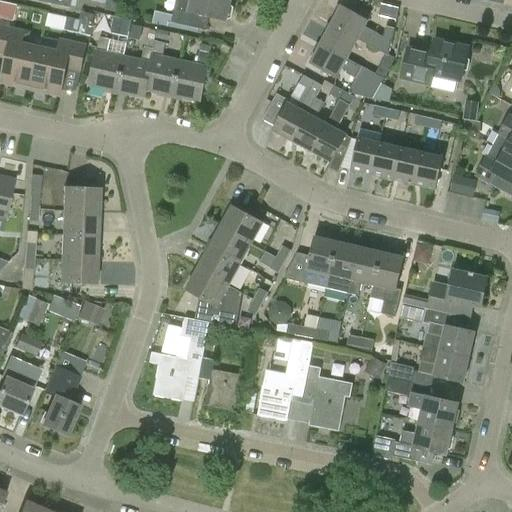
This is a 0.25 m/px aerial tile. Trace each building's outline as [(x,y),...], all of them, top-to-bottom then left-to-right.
[(0,0),(0,14),(15,19),(19,5),(0,0)] [(70,9),(71,0),(30,0),(31,0),(70,9)] [(176,0),(175,9),(172,24),(199,29),(202,15),(227,21),(227,20),(231,18),(234,8),(230,5),(231,0),(176,0)] [(383,37),(364,26),(367,21),(341,6),(331,24),(358,39),(386,54),(388,55),(395,28),(386,25),(383,37)] [(79,19),(93,22),(94,14),(81,11),(79,19)] [(347,58),(358,39),(331,24),(321,44),(347,58)] [(1,83),(31,90),(40,49),(21,44),(24,33),(0,27),(0,53),(8,55),(1,83)] [(125,57),(107,53),(110,39),(100,37),(89,86),(117,92),(125,57)] [(140,61),(125,57),(117,92),(144,99),(146,90),(156,41),(145,39),(140,61)] [(467,48),(435,40),(432,53),(409,48),(402,78),(431,84),(433,76),(460,82),(467,48)] [(59,53),(40,49),(31,90),(60,96),(66,68),(80,71),(86,47),(61,41),(59,53)] [(180,61),(162,57),(165,43),(156,41),(146,90),(172,96),(180,61)] [(201,44),(196,65),(180,61),(172,96),(200,102),(213,47),(201,44)] [(362,66),(347,58),(321,44),(310,65),(336,79),(342,68),(347,71),(346,73),(356,78),(362,66)] [(386,54),(375,74),(384,78),(394,58),(388,55),(386,54)] [(367,69),(354,94),(372,99),(384,78),(375,74),(367,69)] [(295,108),(288,105),(291,98),(280,92),(267,116),(278,122),(273,131),(292,141),(316,98),(323,85),(303,75),(299,83),(306,87),(295,108)] [(329,94),(339,100),(343,92),(334,86),(329,94)] [(354,97),(343,92),(339,100),(326,125),(311,152),(330,162),(345,135),(336,131),(354,97)] [(326,125),(315,119),(324,102),(316,98),(292,141),(311,152),(326,125)] [(464,119),(477,121),(479,99),(465,98),(463,119),(464,119)] [(385,117),(387,107),(374,104),(372,114),(385,117)] [(400,110),(387,107),(385,117),(398,120),(400,110)] [(427,127),(429,118),(417,114),(414,124),(427,127)] [(499,134),(492,147),(511,157),(511,118),(506,116),(497,133),(499,134)] [(442,121),(429,118),(427,127),(440,130),(442,121)] [(464,119),(463,129),(480,137),(481,121),(477,121),(464,119)] [(357,139),(357,140),(352,139),(341,167),(350,169),(350,171),(371,176),(378,144),(357,139)] [(371,176),(392,181),(400,149),(378,144),(371,176)] [(511,157),(492,147),(486,158),(484,157),(474,175),(511,195),(511,157)] [(421,154),(400,149),(392,181),(414,186),(421,154)] [(442,159),(421,154),(414,186),(435,190),(442,159)] [(458,173),(452,189),(474,197),(480,181),(458,173)] [(31,174),(28,210),(38,210),(41,175),(31,174)] [(15,180),(0,176),(0,216),(6,218),(15,180)] [(63,187),(62,211),(98,213),(99,188),(63,187)] [(232,205),(220,227),(251,244),(263,222),(232,205)] [(38,210),(28,210),(27,220),(37,221),(38,210)] [(97,237),(98,213),(62,211),(61,235),(97,237)] [(240,265),(251,244),(220,227),(209,248),(240,265)] [(26,231),(23,260),(34,261),(36,232),(26,231)] [(96,260),(97,237),(61,235),(60,259),(96,260)] [(284,278),(327,288),(338,238),(328,236),(327,241),(314,238),(309,256),(297,253),(284,278)] [(327,288),(349,293),(360,249),(346,245),(348,240),(338,238),(327,288)] [(276,256),(285,261),(291,250),(282,245),(276,256)] [(362,283),(374,286),(383,248),(373,246),(372,252),(360,249),(349,293),(359,296),(362,283)] [(228,286),(240,265),(209,248),(197,269),(228,286)] [(401,290),(398,289),(405,259),(391,256),(392,251),(383,248),(374,286),(371,297),(384,300),(382,313),(395,316),(401,290)] [(270,268),(279,273),(285,261),(276,256),(270,268)] [(47,283),(59,284),(95,285),(96,260),(60,259),(60,262),(48,261),(47,283)] [(31,289),(34,261),(23,260),(21,289),(31,289)] [(242,293),(228,286),(197,269),(186,291),(216,308),(213,323),(236,328),(242,293)] [(404,293),(402,303),(451,313),(470,317),(473,306),(481,307),(487,279),(474,276),(474,274),(470,273),(469,275),(453,271),(450,284),(432,280),(428,299),(404,293)] [(253,299),(262,304),(268,292),(260,288),(253,299)] [(25,321),(38,326),(46,305),(48,305),(51,304),(76,308),(78,299),(30,291),(21,310),(28,314),(25,321)] [(278,298),(268,315),(285,325),(295,308),(278,298)] [(247,311),(256,315),(262,304),(253,299),(247,311)] [(83,300),(80,317),(102,322),(106,305),(83,300)] [(475,333),(448,327),(451,313),(402,303),(399,317),(430,324),(428,333),(426,333),(422,347),(470,358),(475,333)] [(148,363),(158,365),(152,395),(183,402),(188,376),(196,378),(200,358),(207,323),(199,322),(183,319),(179,337),(190,339),(186,360),(150,353),(148,363)] [(286,333),(316,338),(318,329),(288,324),(286,333)] [(0,357),(11,331),(0,326),(0,357)] [(329,331),(318,329),(316,338),(328,340),(329,331)] [(34,356),(41,342),(21,333),(14,347),(34,356)] [(345,351),(358,353),(361,337),(348,335),(345,351)] [(374,339),(361,337),(358,353),(371,355),(374,339)] [(292,396),(303,398),(308,367),(312,344),(302,342),(293,386),(264,380),(257,416),(287,422),(292,396)] [(470,358),(422,347),(419,361),(420,361),(418,371),(434,375),(434,377),(463,384),(470,358)] [(12,358),(4,378),(0,387),(0,407),(19,416),(31,390),(16,384),(25,364),(12,358)] [(215,361),(200,358),(196,378),(209,380),(204,405),(234,411),(241,376),(213,370),(215,361)] [(391,362),(388,378),(411,384),(415,367),(391,362)] [(81,376),(55,366),(43,392),(52,397),(41,425),(66,436),(78,406),(71,403),(81,376)] [(320,369),(308,367),(303,398),(313,400),(309,426),(339,431),(345,397),(350,398),(352,384),(318,378),(320,369)] [(411,384),(388,378),(385,391),(409,396),(411,384)] [(459,411),(457,410),(458,403),(411,393),(408,406),(422,409),(419,422),(452,430),(454,424),(456,424),(459,411)] [(415,461),(418,450),(446,456),(448,449),(450,450),(453,437),(451,437),(452,430),(419,422),(417,433),(403,430),(400,443),(395,441),(392,456),(415,461)] [(49,511),(24,502),(20,511),(49,511)]
